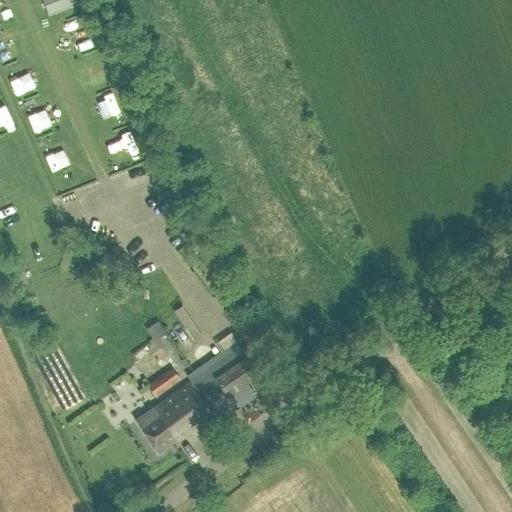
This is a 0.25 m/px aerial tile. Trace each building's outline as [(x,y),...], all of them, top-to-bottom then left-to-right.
[(0,23),(15,16),(6,0),(5,0),(0,3),(0,23)] [(17,33),(4,36),(10,59),(23,56),(17,33)] [(85,70),(94,93),(114,85),(105,63),(85,70)] [(114,138),(120,160),(140,154),(133,132),(114,138)] [(225,347),(238,338),(232,329),(219,339),(225,347)] [(186,375),(190,382),(214,414),(230,403),(236,412),(256,396),(248,385),(261,376),(238,339),(186,375)] [(173,347),(149,361),(155,372),(179,358),(173,347)] [(146,385),(156,399),(182,380),(172,365),(146,385)] [(217,418),(214,414),(190,382),(153,410),(157,414),(139,428),(158,454),(187,432),(191,437),(217,418)]
